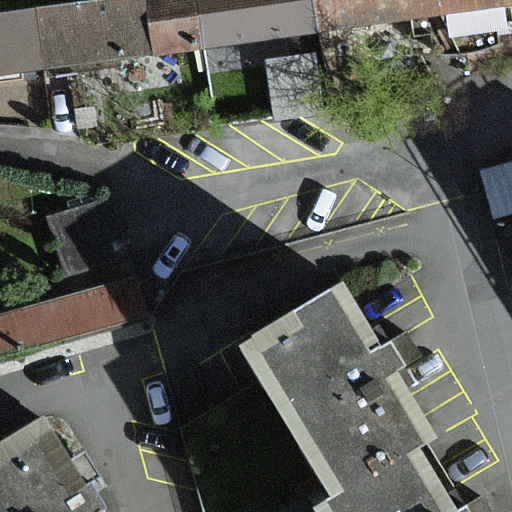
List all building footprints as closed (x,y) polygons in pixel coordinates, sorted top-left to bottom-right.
[(51,61),(161,46),(154,0),(59,0),(42,2),(51,61)] [(154,0),(161,46),(325,23),(321,0),(154,0)] [(321,0),(325,23),(455,6),(454,0),(321,0)] [(0,68),(51,61),(42,2),(0,8),(0,68)] [(511,157),(481,165),(494,218),(511,213),(511,157)] [(255,335),(277,372),(344,486),(428,437),(447,425),(411,364),(424,357),(406,328),(395,334),(360,274),(255,335)] [(0,353),(150,312),(140,275),(0,314),(0,353)] [(123,511),(63,408),(0,443),(0,511),(123,511)] [(467,501),(428,437),(344,486),(328,496),(337,511),(493,511),(482,492),(467,501)]
